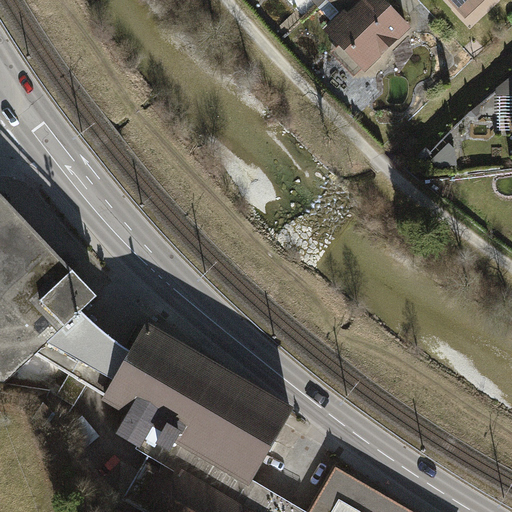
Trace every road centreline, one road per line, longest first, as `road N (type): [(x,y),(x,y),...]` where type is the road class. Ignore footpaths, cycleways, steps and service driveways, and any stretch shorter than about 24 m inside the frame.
road 1 (primary): [(481,511),(326,413),(183,298),(29,110)]
road 2 (track): [(223,0),(391,178),(511,270)]
